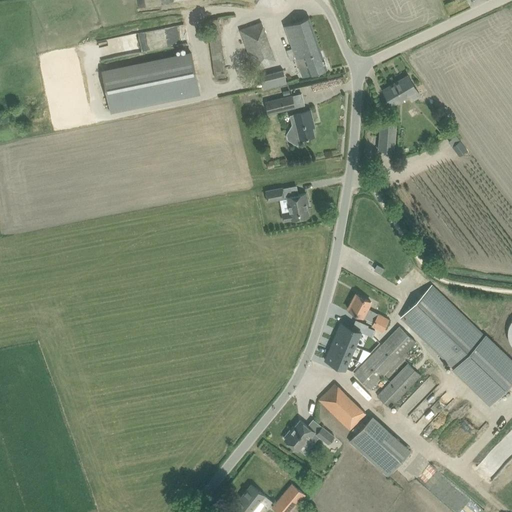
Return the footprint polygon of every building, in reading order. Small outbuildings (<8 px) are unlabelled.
[(285,25),(292,47),(286,49),(290,60),(303,55),(306,65),(299,67),(302,77),(327,68),(309,16),(285,25)] [(261,21),(240,29),(254,69),(275,61),(261,21)] [(224,76),(222,26),(210,27),(212,76),(224,76)] [(93,75),(101,114),(190,95),(182,56),(93,75)] [(283,69),(260,75),(264,88),(287,82),(283,69)] [(391,104),(400,99),(408,94),(411,100),(420,95),(408,75),(383,90),(391,104)] [(292,95),(266,102),(269,113),(295,107),(292,95)] [(300,112),(294,113),(290,114),(292,124),(287,133),(288,139),(297,145),(300,139),(314,135),(310,120),(312,119),(310,109),(300,112)] [(380,122),(378,149),(394,151),(396,123),(380,122)] [(448,141),(459,156),(467,150),(456,136),(448,141)] [(282,188),(266,191),(268,201),(284,198),(282,188)] [(289,213),(282,215),(283,221),(292,219),(308,216),(305,201),(307,200),(306,193),(287,196),(290,212),(289,212),(289,213)] [(377,264),(374,269),(381,274),(384,268),(377,264)] [(431,284),(400,317),(453,367),(453,368),(491,404),(511,381),(511,361),(485,335),(484,335),(452,304),(431,284)] [(348,309),(357,313),(373,322),(372,325),(383,330),(389,319),(378,313),(377,316),(366,310),(371,301),(356,293),(348,309)] [(341,321),(326,360),(346,367),(361,329),(341,321)] [(400,326),(354,373),(371,389),(389,370),(391,372),(409,355),(406,351),(416,341),(400,326)] [(373,336),(375,330),(367,327),(365,333),(373,336)] [(408,363),(377,395),(390,407),(421,375),(408,363)] [(431,380),(429,382),(426,379),(399,409),(408,418),(437,386),(431,380)] [(319,399),(326,406),(349,429),(366,413),(335,383),(319,399)] [(430,425),(431,402),(420,401),(420,425),(430,425)] [(373,415),(349,440),(388,475),(411,450),(373,415)] [(284,438),(292,445),(298,450),(308,438),(314,443),(319,437),(328,444),(334,436),(313,419),(308,426),(300,419),(291,430),(290,429),(285,435),(286,436),(284,438)] [(292,483),(272,507),(278,511),(290,511),(292,510),(295,511),(300,511),(305,507),(303,505),(309,498),(292,483)] [(232,509),(235,511),(252,511),(261,501),(268,506),(272,501),(251,484),(232,509)]
